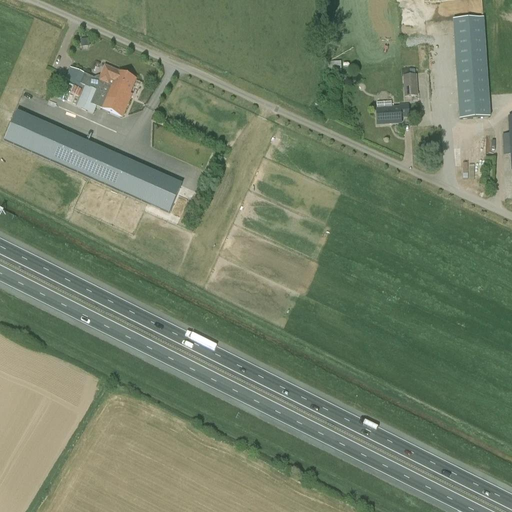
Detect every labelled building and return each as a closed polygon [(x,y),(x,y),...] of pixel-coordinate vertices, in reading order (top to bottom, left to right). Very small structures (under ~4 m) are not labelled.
[(484,19),(453,20),(460,120),(490,118),(484,19)] [(329,63),(329,74),(339,73),(338,68),(339,68),(339,66),(338,66),(338,63),(329,63)] [(130,94),(136,80),(111,69),(105,82),(101,84),(100,81),(70,68),(66,77),(60,89),(53,105),(70,113),(73,105),(93,114),(96,107),(122,118),(132,95),(130,94)] [(404,76),(405,98),(417,97),(416,75),(404,76)] [(377,109),(376,109),(377,125),(401,124),(401,118),(409,117),(408,105),(399,105),(400,108),(392,108),(391,102),(377,103),(377,109)] [(25,150),(137,200),(147,204),(170,214),(181,187),(16,114),(13,120),(4,140),(25,150)] [(510,145),(502,145),(503,156),(510,156),(511,171),(511,170),(511,117),(508,118),(510,145)]
